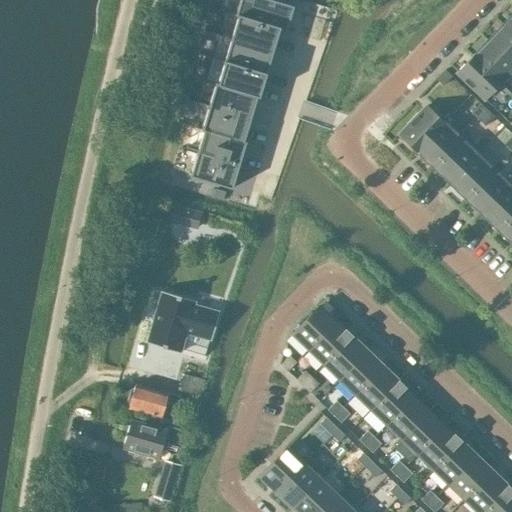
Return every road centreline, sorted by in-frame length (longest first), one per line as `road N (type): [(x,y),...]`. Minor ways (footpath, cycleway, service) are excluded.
road 1 (unclassified): [(24,511),(71,248),(129,0)]
road 2 (residential): [(249,511),(228,475),(271,331),(323,276),(348,282),(511,439)]
road 3 (residential): [(511,310),(358,165),(349,131)]
road 4 (residential): [(349,131),(475,0)]
